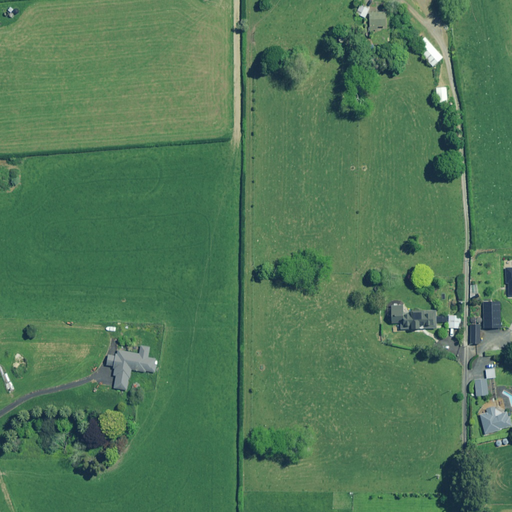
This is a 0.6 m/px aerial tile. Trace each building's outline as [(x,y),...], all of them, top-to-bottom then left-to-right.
[(369,9),(360,5),(356,13),(365,18),(369,9)] [(385,27),(386,13),(370,13),(370,30),(377,30),(377,27),(385,27)] [(443,58),(425,38),(415,46),(433,66),(443,58)] [(447,103),(446,87),(436,88),(438,104),(447,103)] [(456,294),(448,296),(451,308),(459,306),(456,294)] [(500,301),(483,302),(484,329),(501,329),(500,301)] [(436,329),(436,311),(422,311),(422,309),(411,309),(411,312),(403,312),(402,306),(391,306),(392,323),(401,323),(401,329),(436,329)] [(460,316),(449,316),(448,328),(460,328),(460,316)] [(480,344),(480,325),(471,325),(471,344),(480,344)] [(146,371),(155,373),(156,366),(158,367),(159,362),(156,362),(157,359),(148,358),(150,347),(140,346),(139,354),(118,350),(117,356),(108,355),(106,365),(113,366),(112,369),(114,369),(113,375),(116,376),(114,388),(127,390),(131,370),(146,372),(146,371)] [(495,378),(495,369),(486,370),(487,379),(495,378)] [(488,395),(487,379),(475,380),(477,396),(488,395)] [(501,429),(511,425),(509,416),(507,416),(507,412),(496,415),(494,407),(487,409),(487,413),(480,415),(485,434),(501,430),(501,429)]
